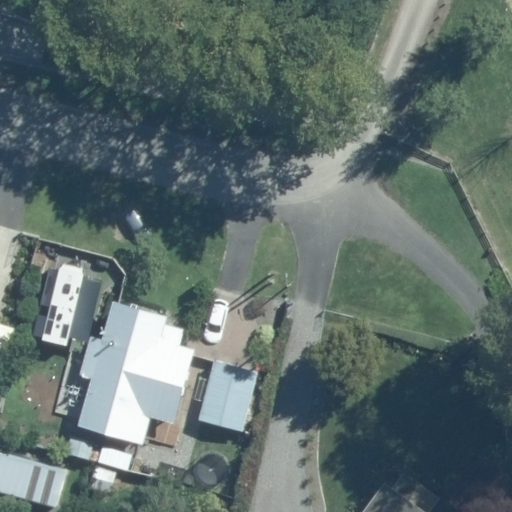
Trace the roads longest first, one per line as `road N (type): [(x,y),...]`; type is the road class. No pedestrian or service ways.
road 1 (residential): [(311,180),(0,111)]
road 2 (unclassified): [(385,0),(311,180)]
